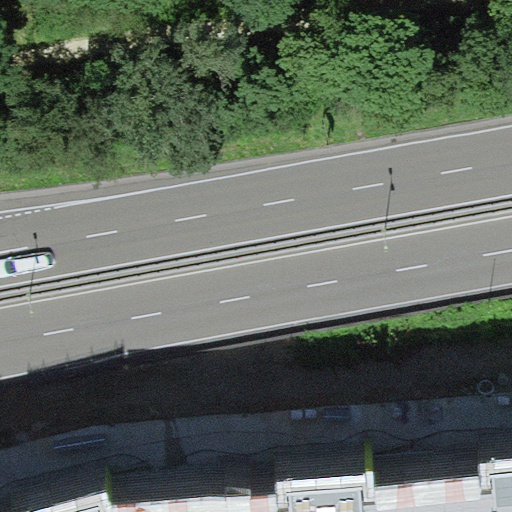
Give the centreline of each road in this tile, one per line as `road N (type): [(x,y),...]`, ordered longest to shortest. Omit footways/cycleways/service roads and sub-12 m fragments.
road 1 (secondary): [(0,344),(511,256)]
road 2 (secondary): [(511,160),(0,246)]
